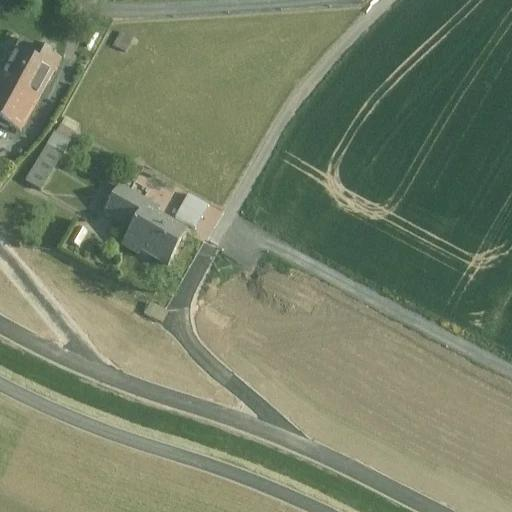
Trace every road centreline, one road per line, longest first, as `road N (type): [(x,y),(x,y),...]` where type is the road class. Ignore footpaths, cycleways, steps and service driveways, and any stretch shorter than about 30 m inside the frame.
road 1 (unclassified): [(400,0),(301,106),(201,298),(193,330),(202,356),(290,440)]
road 2 (unclassified): [(0,326),(97,372),(290,440)]
road 3 (unclassified): [(290,440),(430,511)]
